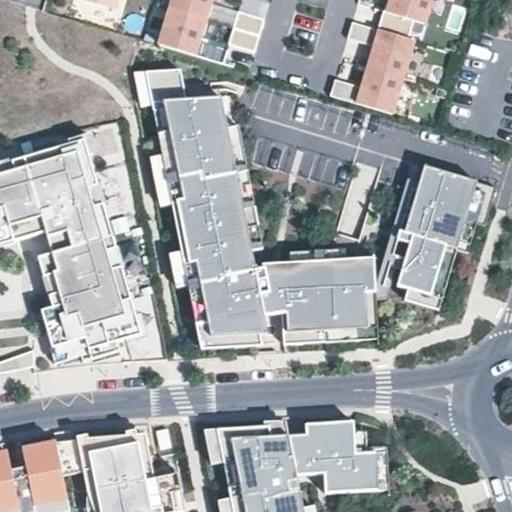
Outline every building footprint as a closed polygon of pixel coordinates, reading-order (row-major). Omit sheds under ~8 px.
[(118,0),(82,0),(115,10),(118,0)] [(173,0),(170,10),(206,20),(211,0),(173,0)] [(426,21),(432,0),(391,0),(382,32),(414,41),(421,19),(426,21)] [(170,10),(159,46),(195,56),(206,20),(170,10)] [(234,29),(260,37),(265,20),(239,12),(234,29)] [(382,32),(353,23),(348,39),(375,47),(368,68),(403,78),(414,41),(382,32)] [(255,53),(260,37),(234,29),(229,45),(255,53)] [(335,80),(330,97),(392,115),(403,78),(368,68),(362,89),(335,80)] [(377,303),(404,302),(407,292),(397,288),(402,270),(391,266),(384,289),(376,286),(374,261),(347,262),(290,265),(263,267),(268,294),(261,296),(251,246),(244,211),(256,208),(255,203),(243,205),(237,176),(249,173),(248,168),(236,170),(222,99),(220,90),(205,90),(204,79),(183,80),(181,70),(146,73),(153,107),(163,158),(168,183),(173,207),(182,255),(189,288),(199,341),(262,337),(269,337),(265,315),(286,314),(288,345),(307,344),(306,333),(329,331),(329,343),(346,342),(345,331),(378,329),(377,303)] [(153,107),(146,73),(134,74),(141,109),(153,107)] [(234,98),(222,99),(236,170),(248,168),(234,98)] [(93,154),(88,135),(69,141),(71,145),(75,160),(88,156),(93,154)] [(122,323),(136,319),(121,268),(109,272),(104,254),(116,250),(103,205),(91,209),(85,191),(98,187),(88,156),(75,160),(71,145),(12,163),(16,177),(0,181),(0,230),(9,228),(13,242),(46,233),(52,254),(38,258),(44,278),(57,274),(62,293),(49,297),(53,308),(41,312),(52,350),(50,350),(54,366),(81,358),(83,363),(91,361),(92,364),(122,355),(118,342),(127,339),(122,323)] [(168,183),(163,158),(152,160),(157,185),(168,183)] [(0,181),(16,177),(11,160),(0,163),(0,181)] [(485,227),(497,188),(424,167),(419,183),(408,220),(403,234),(400,233),(398,242),(409,246),(405,261),(402,270),(397,288),(407,292),(442,302),(457,251),(466,221),(477,225),(485,227)] [(255,203),(249,173),(237,176),(243,205),(255,203)] [(408,220),(419,183),(407,180),(376,286),(384,289),(391,266),(402,270),(405,261),(393,258),(398,242),(400,233),(405,219),(408,220)] [(168,183),(157,185),(162,209),(173,207),(168,183)] [(105,205),(100,186),(85,191),(91,209),(103,205),(105,205)] [(263,243),(256,208),(244,211),(251,246),(263,243)] [(468,254),(477,225),(466,221),(457,251),(468,254)] [(13,242),(9,228),(0,230),(0,247),(14,244),(13,242)] [(124,268),(118,249),(104,254),(109,272),(124,268)] [(290,265),(347,262),(347,251),(289,254),(290,265)] [(189,288),(182,255),(171,257),(178,291),(189,288)] [(48,297),(62,293),(57,274),(42,279),(48,297)] [(404,302),(439,312),(442,302),(407,292),(404,302)] [(147,337),(142,317),(136,319),(122,323),(127,339),(128,343),(147,337)] [(345,331),(346,342),(379,340),(378,329),(345,331)] [(329,343),(329,331),(306,333),(307,344),(329,343)] [(201,350),(263,347),(262,337),(199,341),(201,350)] [(0,365),(0,373),(37,366),(34,350),(0,365)] [(304,511),(304,508),(298,476),(326,475),(327,494),(368,492),(368,480),(390,479),(389,454),(368,454),(356,455),(355,434),(354,424),(307,426),(307,436),(290,437),(288,427),(219,431),(225,462),(232,499),(234,511),(304,511)] [(73,441),(89,511),(191,511),(180,460),(156,466),(147,425),(73,441)] [(169,430),(158,432),(161,451),(173,448),(169,430)] [(225,462),(219,431),(207,432),(213,465),(225,462)] [(356,455),(368,454),(368,433),(355,434),(356,455)] [(69,501),(58,444),(26,450),(29,468),(14,471),(11,453),(0,455),(0,511),(10,511),(22,510),(37,507),(69,501)] [(390,491),(390,479),(368,480),(368,492),(390,491)] [(234,511),(232,499),(221,502),(222,511),(234,511)] [(71,511),(69,501),(37,507),(37,511),(71,511)]
